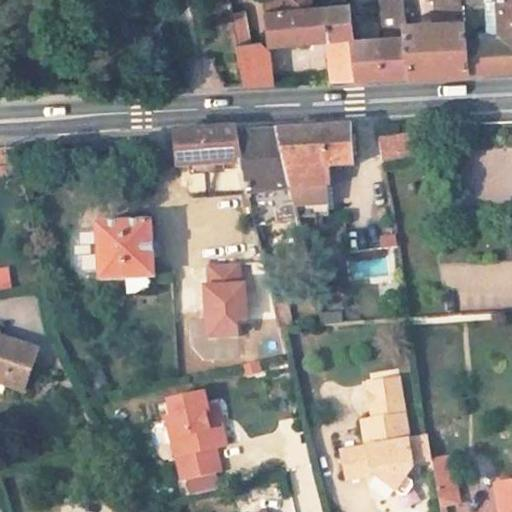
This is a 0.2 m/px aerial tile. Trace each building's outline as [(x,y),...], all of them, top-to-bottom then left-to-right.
[(353,39),(349,11),(327,10),(308,11),(306,0),(283,0),(284,15),(266,16),(269,42),(323,43),(327,87),(358,86),(353,39)] [(405,17),(404,0),(377,0),(381,39),(353,39),(358,86),(386,85),(410,84),(405,17)] [(473,82),(468,13),(459,13),(458,0),(429,0),(430,16),(405,17),(410,84),(438,84),(473,82)] [(511,0),(458,0),(459,13),(468,13),(511,10),(511,0)] [(511,10),(468,13),(473,82),(505,81),(511,81),(511,10)] [(269,90),(260,43),(239,44),(248,90),(269,90)] [(344,171),(344,127),(278,131),(292,188),(298,210),(331,207),(329,173),(344,171)] [(292,188),(278,131),(263,132),(236,133),(246,181),(248,192),(292,188)] [(246,181),(236,133),(216,134),(167,137),(174,187),(246,181)] [(384,137),(388,163),(417,159),(414,133),(384,137)] [(154,273),(150,220),(95,223),(95,227),(82,228),(75,234),(76,262),(84,270),(100,269),(101,277),(154,273)] [(246,233),(243,221),(233,223),(235,234),(246,233)] [(245,282),(241,282),(240,263),(207,265),(208,283),(203,284),(206,336),(237,334),(237,318),(246,318),(245,282)] [(0,294),(13,292),(8,267),(0,268),(0,294)] [(0,384),(19,393),(40,352),(0,335),(0,384)] [(411,459),(426,457),(422,434),(400,438),(391,376),(362,380),(366,417),(354,418),(358,445),(350,446),(353,467),(361,467),(361,473),(362,473),(390,492),(403,476),(400,473),(411,459)] [(216,439),(212,418),(202,420),(198,402),(202,402),(199,388),(164,395),(168,414),(163,414),(171,450),(176,448),(182,472),(217,464),(211,440),(216,439)] [(353,467),(350,446),(337,448),(342,476),(361,473),(361,467),(353,467)] [(342,476),(337,448),(332,448),(335,477),(342,476)] [(456,504),(448,453),(426,457),(434,508),(456,504)] [(511,511),(511,479),(498,481),(503,511),(511,511)]
